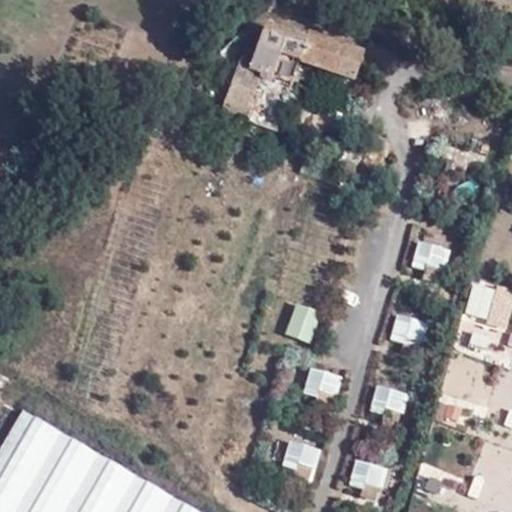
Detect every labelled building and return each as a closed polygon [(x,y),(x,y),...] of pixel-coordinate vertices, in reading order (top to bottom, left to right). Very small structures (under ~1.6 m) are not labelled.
[(260,31),(253,53),(240,49),(224,107),(278,122),(298,53),(354,72),(363,44),(307,27),(305,31),(272,20),(268,32),(260,31)] [(447,144),(444,160),(482,167),(485,152),(447,144)] [(302,174),(328,181),(332,165),(306,158),(302,174)] [(443,270),(448,252),(416,243),(409,267),(424,271),(426,265),(443,270)] [(309,342),(321,309),(296,300),(284,333),(309,342)] [(421,343),(427,325),(395,315),(388,340),(402,344),(404,338),(421,343)] [(339,394),(343,372),(308,365),(303,392),(317,395),(321,390),(339,394)] [(401,414),(407,396),(375,387),(368,411),(382,415),(384,409),(401,414)] [(199,511),(22,410),(0,447),(0,511),(199,511)] [(321,450),(291,440),(282,466),(295,471),(299,460),(316,466),(321,450)] [(388,469),(356,458),(356,472),(352,483),(363,487),(365,481),(382,486),(388,469)]
